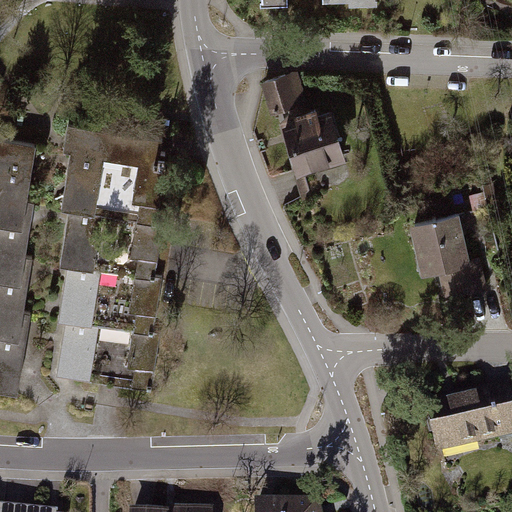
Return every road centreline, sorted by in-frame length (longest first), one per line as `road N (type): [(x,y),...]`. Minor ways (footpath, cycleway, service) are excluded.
road 1 (residential): [(356,441),(270,456),(0,455)]
road 2 (residential): [(204,59),(232,150),(326,361)]
road 3 (residential): [(204,59),(511,63)]
road 4 (residential): [(326,361),(383,349),(511,352)]
